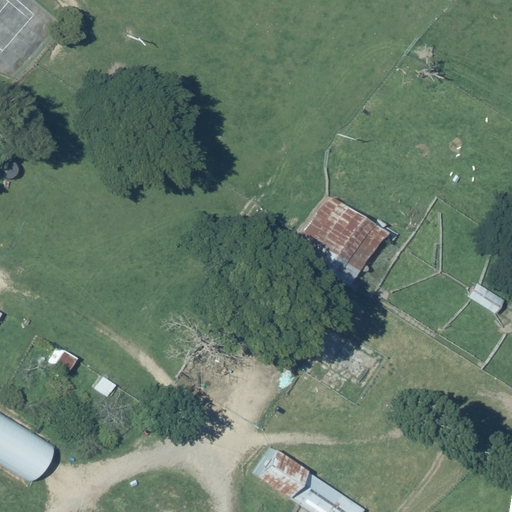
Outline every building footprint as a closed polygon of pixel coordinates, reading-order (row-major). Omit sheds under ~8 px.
[(386,239),(330,200),(303,240),(321,254),(313,265),(342,286),(357,265),(365,270),(386,239)] [(473,281),(464,297),(493,315),(502,299),(473,281)] [(0,410),(0,462),(30,483),(54,447),(0,410)] [(287,500),(305,472),(269,448),(250,476),(287,500)] [(305,472),(287,500),(305,511),(359,511),(362,509),(305,472)]
